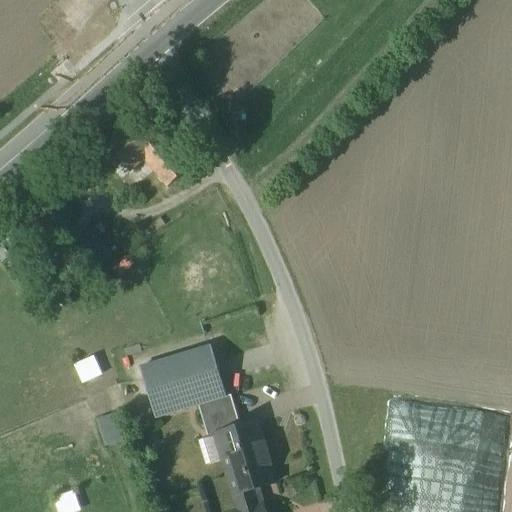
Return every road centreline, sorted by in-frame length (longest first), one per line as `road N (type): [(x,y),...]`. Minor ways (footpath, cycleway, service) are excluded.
road 1 (unknown): [(511,489),(452,328),(382,197),(159,32)]
road 2 (unclassified): [(350,511),(322,381),(159,32)]
road 3 (secondary): [(0,170),(159,32)]
